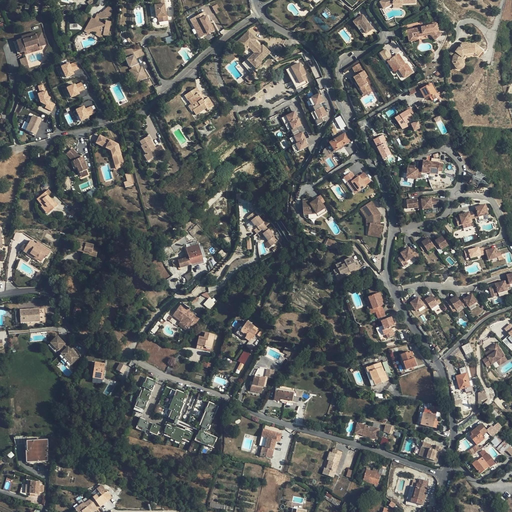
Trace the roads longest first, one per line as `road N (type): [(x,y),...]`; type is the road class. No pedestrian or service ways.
road 1 (residential): [(259,12),(319,57),(390,206),(389,281),(445,380),(452,416),(447,468)]
road 2 (residential): [(445,475),(262,416),(88,346),(54,293),(0,296)]
road 3 (residential): [(0,152),(136,113),(259,12)]
